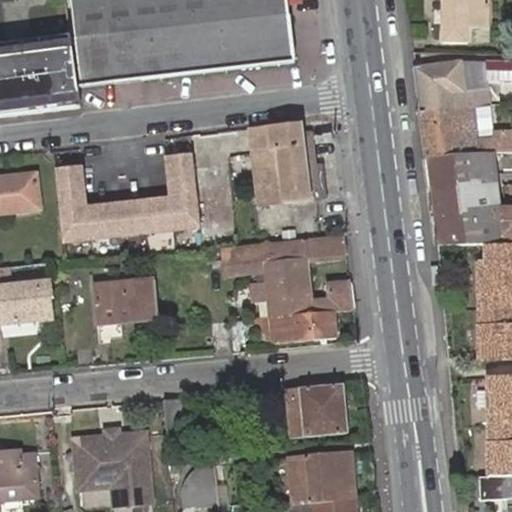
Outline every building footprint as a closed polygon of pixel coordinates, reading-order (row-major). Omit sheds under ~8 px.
[(293,63),(289,26),(139,46),(133,6),(132,0),(64,0),(69,34),(75,87),(293,63)] [(139,46),(289,26),(285,0),(132,0),(133,6),(139,46)] [(487,0),(442,0),(442,42),(466,43),(466,27),(487,28),(487,0)] [(466,27),(466,43),(486,44),(487,28),(466,27)] [(69,34),(0,42),(0,116),(78,107),(75,87),(69,34)] [(511,82),(511,65),(460,64),(414,69),(420,113),(489,108),(485,82),(511,82)] [(420,113),(426,159),(495,157),(511,156),(511,139),(496,139),(492,109),(489,108),(420,113)] [(303,133),(301,124),(265,128),(254,129),(257,159),(263,205),(320,198),(315,163),(306,164),(303,133)] [(312,132),(303,133),(306,164),(315,163),(312,132)] [(499,192),(495,157),(426,159),(430,192),(499,192)] [(80,171),(55,174),(62,243),(198,229),(191,158),(167,161),(170,201),(85,210),(80,171)] [(33,176),(0,180),(0,217),(36,213),(33,176)] [(430,192),(434,220),(501,219),(501,211),(499,192),(430,192)] [(511,210),(501,211),(501,219),(504,247),(511,246),(511,210)] [(434,220),(437,247),(481,247),(504,247),(501,219),(434,220)] [(347,254),(345,235),(307,239),(308,258),(347,254)] [(313,312),(354,309),(351,281),(329,283),(330,299),(313,300),(308,258),(307,239),(299,239),(262,243),(265,267),(267,282),(252,284),(253,299),(268,297),(270,315),(313,312)] [(265,267),(262,243),(223,247),(226,272),(265,267)] [(511,246),(504,247),(481,247),(482,290),(488,290),(489,306),(489,324),(482,324),(483,359),(494,359),(511,358),(511,322),(511,323),(511,288),(511,246)] [(9,280),(8,270),(0,270),(0,279),(0,281),(9,280)] [(53,287),(53,283),(0,288),(0,280),(0,281),(0,279),(0,324),(51,320),(49,300),(54,299),(53,287)] [(158,318),(154,281),(94,287),(98,324),(158,318)] [(270,315),(273,341),(315,338),(337,336),(335,310),(313,312),(270,315)] [(273,341),(270,315),(259,318),(261,342),(273,341)] [(491,447),(493,478),(511,477),(511,381),(495,382),(490,382),(491,412),(499,412),(499,429),(499,447),(491,447)] [(348,434),(343,384),(286,389),(290,438),(348,434)] [(181,399),(164,401),(167,432),(184,431),(181,399)] [(491,430),(499,429),(499,412),(491,412),(491,430)] [(491,430),(491,447),(499,447),(499,429),(491,430)] [(167,432),(168,440),(185,439),(184,431),(167,432)] [(147,434),(76,441),(81,488),(114,486),(116,506),(152,502),(147,434)] [(0,488),(22,486),(21,481),(38,479),(36,454),(20,456),(19,450),(0,451),(0,488)] [(355,511),(355,501),(351,454),(299,458),(289,459),(291,479),(293,506),(289,506),(289,511),(355,511)] [(222,511),(215,465),(214,465),(214,464),(213,464),(212,464),(211,464),(210,464),(209,464),(208,464),(207,464),(206,464),(205,464),(204,464),(204,465),(203,465),(202,465),(201,465),(201,466),(200,466),(199,466),(199,467),(198,467),(197,468),(196,468),(196,469),(195,469),(195,470),(194,470),(193,470),(193,471),(193,472),(192,472),(191,473),(191,474),(190,474),(190,475),(189,475),(189,476),(188,476),(188,477),(187,478),(187,479),(186,479),(186,480),(186,481),(185,481),(185,482),(185,483),(184,483),(184,484),(184,485),(183,485),(183,486),(183,491),(183,494),(184,507),(184,511),(222,511)] [(511,507),(508,508),(507,511),(511,511),(511,477),(493,478),(479,478),(480,500),(511,498),(511,507)]
